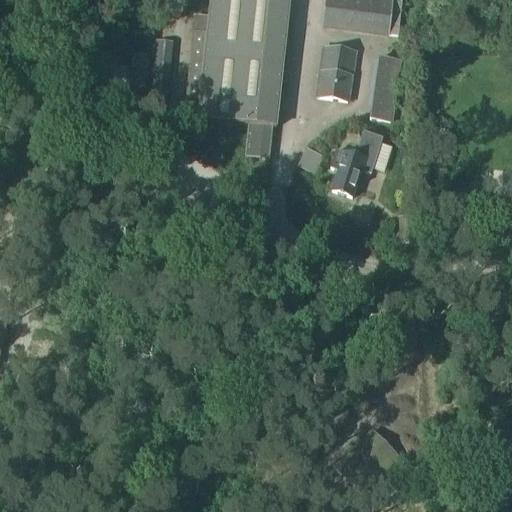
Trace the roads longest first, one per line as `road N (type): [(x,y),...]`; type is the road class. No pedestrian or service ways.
road 1 (track): [(129,511),(278,390),(287,369),(278,326),(281,230)]
road 2 (track): [(201,171),(0,56)]
road 3 (track): [(201,171),(153,201),(0,224)]
